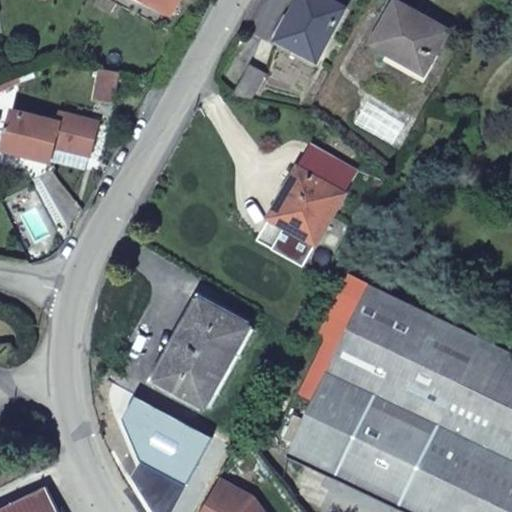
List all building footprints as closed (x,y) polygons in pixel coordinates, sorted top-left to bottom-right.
[(157,0),(173,9),(178,0),(157,0)] [(337,0),(297,0),(278,35),(318,57),(346,5),(337,0)] [(450,28),(399,0),(395,0),(374,39),(426,69),(450,28)] [(252,63),(235,91),(252,95),(266,70),(252,63)] [(19,124),(23,109),(14,106),(10,121),(19,124)] [(59,118),(23,109),(19,124),(10,121),(4,144),(50,157),(54,143),(90,151),(98,119),(61,109),(59,118)] [(297,162),(296,165),(285,184),(292,188),(277,215),(269,211),(257,233),(298,256),(311,233),(316,237),(344,188),(297,162)] [(285,184),(280,192),(269,211),(277,215),(292,188),(285,184)] [(304,259),(316,237),(311,233),(298,256),(304,259)] [(511,511),(511,347),(370,280),(287,449),(334,471),(376,387),(440,419),(401,504),(416,511),(511,511)] [(203,295),(158,373),(208,401),(251,323),(203,295)] [(10,342),(0,341),(0,355),(12,355),(10,342)] [(269,511),(254,491),(220,472),(198,511),(269,511)] [(61,511),(47,482),(0,505),(0,511),(61,511)]
